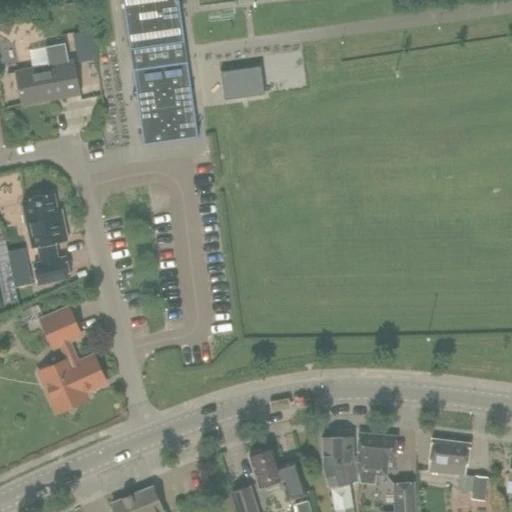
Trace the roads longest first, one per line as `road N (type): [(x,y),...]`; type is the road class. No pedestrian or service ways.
road 1 (residential): [(145,441),(70,145),(0,159)]
road 2 (primary): [(145,441),(272,398),(376,392),(511,405)]
road 3 (primary): [(0,509),(145,441)]
